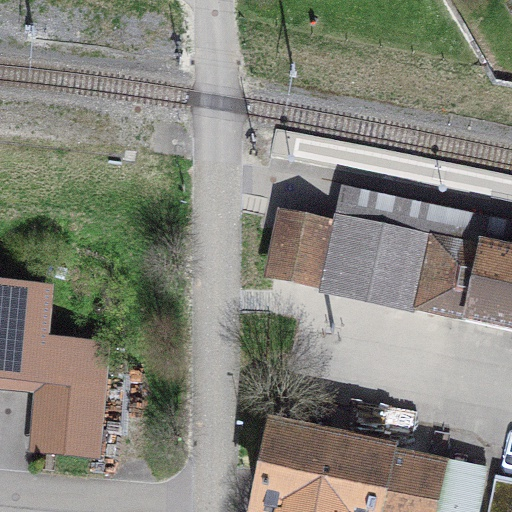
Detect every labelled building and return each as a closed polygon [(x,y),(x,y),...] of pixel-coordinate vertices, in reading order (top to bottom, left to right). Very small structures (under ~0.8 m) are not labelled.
[(279,231),(270,275),(314,284),(324,240),(279,231)] [(511,254),(432,237),(416,311),(511,331),(511,254)] [(0,375),(36,379),(39,343),(43,294),(0,289),(0,375)] [(104,349),(39,343),(36,379),(40,380),(34,449),(94,455),(104,349)] [(476,511),(484,477),(273,432),(256,511),(476,511)] [(487,511),(511,511),(511,483),(494,480),(487,511)]
